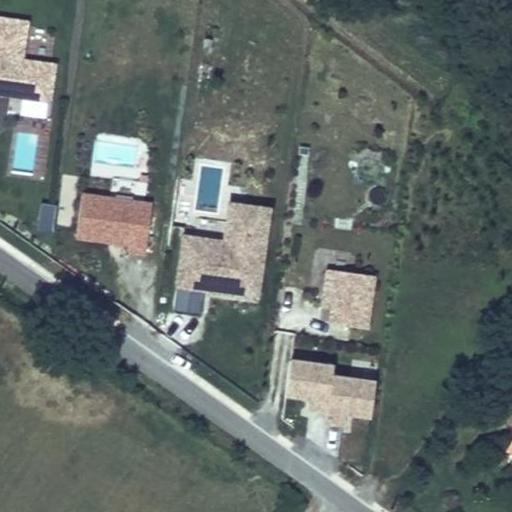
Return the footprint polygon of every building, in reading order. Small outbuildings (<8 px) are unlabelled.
[(28,21),(0,17),(0,96),(51,103),(57,62),(23,58),(28,21)] [(145,257),(153,202),(82,192),(76,241),(128,248),(128,254),(145,257)] [(230,205),(225,243),(183,238),(173,313),(199,316),(202,290),(235,295),(237,281),(258,284),(268,210),(230,205)] [(369,330),(377,277),(325,270),(320,309),(330,310),(328,325),(369,330)] [(337,365),(290,358),(285,395),(312,399),(311,409),(369,417),(374,381),(335,376),(337,365)]
